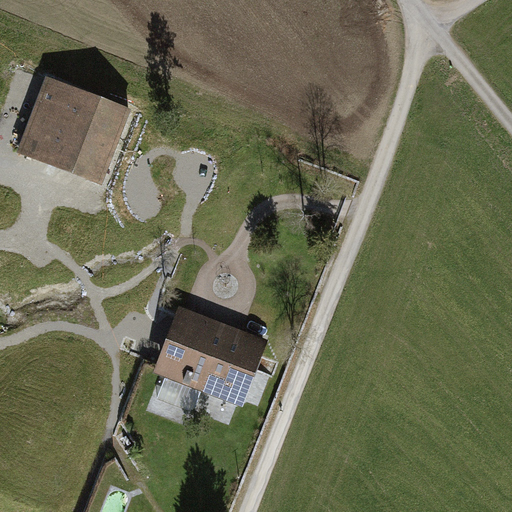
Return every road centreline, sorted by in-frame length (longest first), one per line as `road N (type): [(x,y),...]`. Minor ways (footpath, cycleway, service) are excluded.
road 1 (track): [(481,0),(431,31),(246,511)]
road 2 (track): [(408,0),(511,123)]
